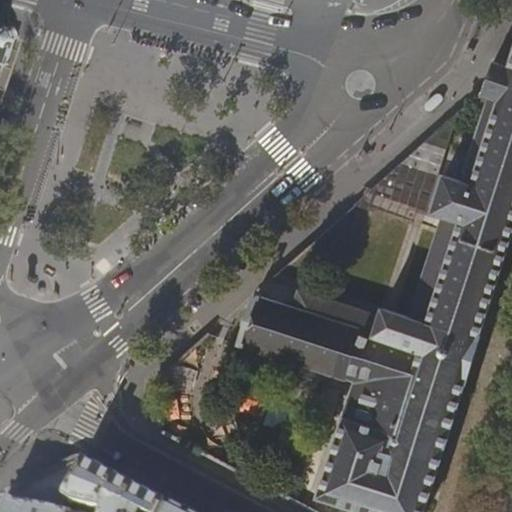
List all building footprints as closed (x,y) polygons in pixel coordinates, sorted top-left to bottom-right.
[(0,52),(0,89),(17,39),(9,28),(0,15),(0,25),(1,28),(5,36),(0,52)] [(259,296),(258,295),(249,320),(241,344),(243,344),(242,349),(244,349),(246,345),(291,359),(287,369),(291,382),(303,386),(313,379),(316,368),(356,381),(342,419),(317,497),(361,511),(424,511),(511,239),(511,58),(510,66),(494,61),(490,74),(483,93),(480,102),(488,104),(463,180),(446,175),(404,162),(375,187),(370,192),(435,212),(446,215),(413,317),(384,307),(381,317),(300,290),(295,307),(262,297),(259,296)] [(434,96),(433,97),(426,103),(425,104),(425,106),(425,108),(426,109),(427,111),(429,111),(431,112),(433,111),(434,110),(440,105),(442,103),(442,102),(442,100),(442,98),(441,97),(439,96),(437,95),(436,95),(434,96)] [(432,137),(424,144),(445,150),(455,117),(438,131),(432,137)] [(7,497),(7,498),(59,509),(66,497),(73,502),(103,509),(102,511),(160,511),(165,502),(126,481),(84,459),(80,461),(7,497)] [(2,511),(74,511),(59,509),(7,498),(2,511)] [(184,511),(165,502),(160,511),(184,511)]
